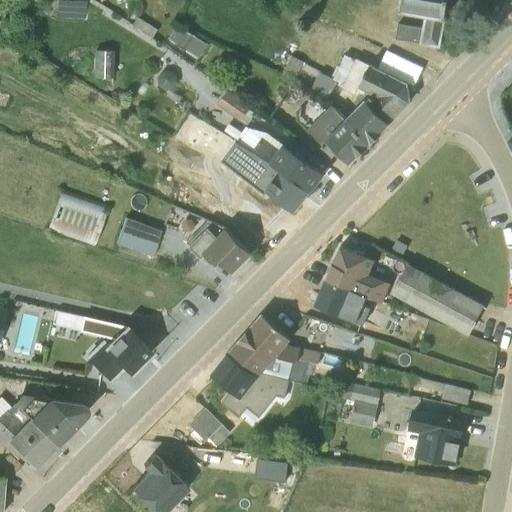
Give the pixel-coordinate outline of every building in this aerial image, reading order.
[(396,23),(394,38),(438,46),(445,0),(400,0),(398,11),(423,15),(421,27),(396,23)] [(192,34),(185,46),(201,55),(208,43),(192,34)] [(96,47),(95,75),(111,75),(112,47),(96,47)] [(319,72),(283,53),(279,60),(286,64),(280,75),(309,91),(319,72)] [(383,73),(355,59),(354,60),(344,54),(332,79),(342,84),(341,86),(363,98),(388,121),(409,99),(410,92),(408,85),(412,87),(422,67),(392,54),(383,73)] [(326,99),(335,81),(319,73),(309,91),(326,99)] [(226,91),(216,105),(239,120),(249,106),(226,91)] [(388,121),(363,98),(345,118),(368,141),(370,140),(374,140),(380,134),(380,130),(388,121)] [(330,105),(306,129),(331,154),(336,150),(348,161),(356,153),(361,153),(366,148),(366,143),(368,141),(330,105)] [(228,124),(223,130),(238,141),(237,143),(269,161),(308,190),(323,173),(266,133),(244,127),(240,133),(228,124)] [(269,161),(234,141),(225,154),(267,182),(263,188),(293,211),(308,190),(269,161)] [(228,182),(192,162),(186,173),(222,193),(228,182)] [(104,210),(57,195),(46,229),(93,245),(104,210)] [(161,230),(124,217),(115,244),(152,256),(161,230)] [(207,220),(186,241),(201,256),(204,253),(214,263),(218,259),(230,271),(249,252),(224,227),(207,220)] [(339,244),(331,263),(329,262),(322,277),(365,296),(381,301),(389,283),(367,273),(373,259),(339,244)] [(406,264),(390,292),(468,333),(483,305),(406,264)] [(312,303),(362,324),(368,307),(362,304),(365,296),(322,277),(312,303)] [(124,366),(130,372),(151,351),(126,327),(56,310),(53,323),(106,337),(87,356),(110,379),(124,366)] [(253,324),(243,334),(272,358),(274,356),(295,362),(296,359),(317,363),(319,352),(284,344),(288,339),(261,314),(253,324)] [(243,334),(227,353),(257,375),(261,372),(286,378),(305,384),(311,362),(296,359),(295,362),(274,356),(272,358),(243,334)] [(246,406),(259,415),(274,395),(282,397),(286,378),(261,372),(257,375),(227,353),(211,373),(231,389),(221,402),(238,415),(246,406)] [(469,390),(412,377),(410,385),(441,393),(440,398),(465,404),(469,390)] [(379,389),(335,380),(332,395),(353,400),(348,422),(371,427),(379,389)] [(21,394),(13,401),(56,442),(73,424),(73,423),(85,411),(85,410),(82,403),(21,394)] [(34,465),(56,442),(13,401),(9,406),(0,397),(0,439),(16,455),(20,451),(34,465)] [(203,407),(187,424),(193,430),(187,435),(197,444),(199,442),(202,444),(207,439),(215,446),(229,432),(203,407)] [(419,434),(414,456),(453,464),(462,421),(410,410),(405,431),(419,434)] [(141,460),(147,465),(130,481),(161,511),(190,481),(154,447),(141,460)]
